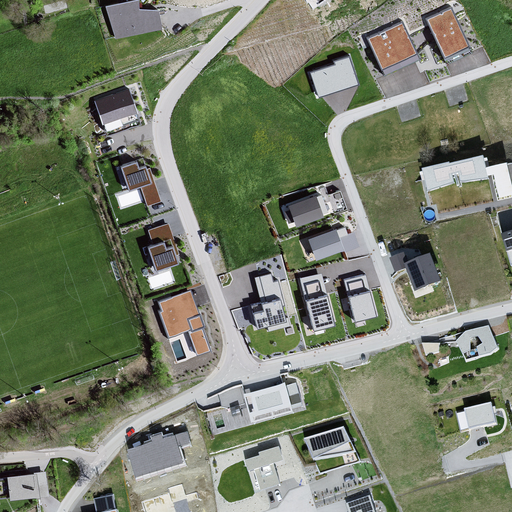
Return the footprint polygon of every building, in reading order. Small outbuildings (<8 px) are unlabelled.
[(104,8),(110,38),(158,28),(154,10),(137,14),(135,2),(104,8)] [(452,6),(425,18),(445,62),(471,51),(452,6)] [(420,57),(403,21),(365,38),(382,74),(420,57)] [(358,84),(349,56),(334,61),(335,64),(310,72),(318,97),(358,84)] [(138,118),(128,87),(94,98),(104,129),(138,118)] [(484,154),(423,166),(427,188),(493,175),(497,196),(511,192),(511,182),(508,160),(486,164),(484,154)] [(146,166),(144,163),(138,165),(134,156),(117,162),(127,189),(139,185),(147,205),(161,199),(149,166),(146,166)] [(319,191),(288,201),(295,223),(326,213),(319,191)] [(177,253),(166,222),(147,229),(152,244),(147,246),(155,269),(177,261),(175,254),(177,253)] [(335,227),(308,237),(315,257),(343,246),(345,250),(358,245),(353,231),(338,237),(335,227)] [(511,231),(503,234),(511,266),(511,265),(511,231)] [(430,254),(405,264),(415,288),(440,279),(430,254)] [(272,281),(269,270),(253,275),(260,297),(248,300),(255,325),(287,316),(277,279),(272,281)] [(334,321),(320,271),(299,277),(313,327),(334,321)] [(365,273),(344,278),(354,318),(375,313),(365,273)] [(204,327),(191,291),(159,302),(162,310),(160,311),(169,338),(188,331),(197,356),(211,351),(202,328),(204,327)] [(465,331),(456,341),(466,361),(491,354),(498,348),(489,326),(465,331)] [(440,343),(422,343),(426,356),(439,352),(440,343)] [(286,383),(243,394),(251,423),(294,411),(286,383)] [(491,403),(464,409),(469,430),(496,424),(491,403)] [(344,427),(304,439),(321,473),(361,461),(356,451),(344,427)] [(148,458),(134,462),(138,476),(153,472),(151,466),(178,458),(175,447),(187,443),(185,436),(174,439),(172,435),(144,444),(148,458)] [(260,456),(245,461),(254,494),(281,486),(275,464),(283,461),(279,448),(260,453),(260,456)] [(44,471),(0,477),(0,497),(47,491),(44,471)] [(169,494),(142,502),(144,511),(176,511),(174,503),(187,499),(188,503),(198,500),(196,493),(186,496),(183,484),(167,489),(169,494)] [(115,511),(112,495),(94,499),(96,511),(115,511)] [(348,511),(375,511),(370,495),(345,503),(348,511)]
